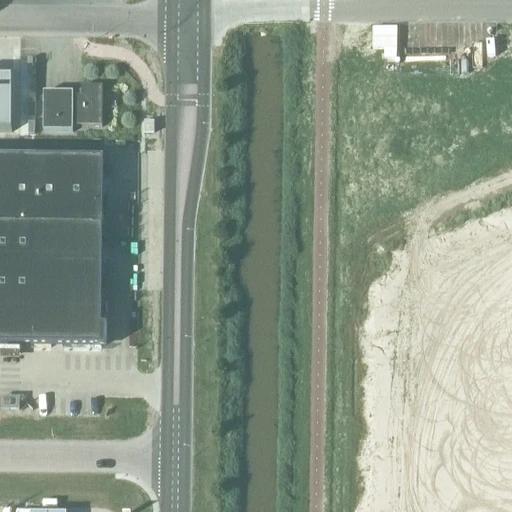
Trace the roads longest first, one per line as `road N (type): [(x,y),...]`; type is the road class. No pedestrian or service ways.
road 1 (secondary): [(183,458),(203,20)]
road 2 (secondary): [(171,21),(165,457)]
road 3 (unclassified): [(203,20),(511,9)]
road 4 (unclassified): [(171,21),(0,20)]
road 5 (unclassified): [(0,456),(165,457)]
